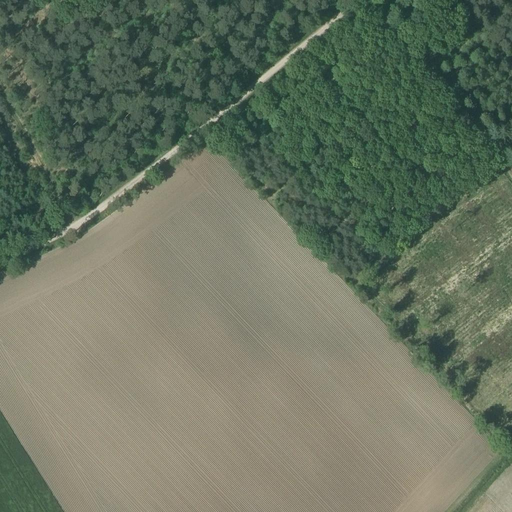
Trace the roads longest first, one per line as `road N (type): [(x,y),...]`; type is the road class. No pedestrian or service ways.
road 1 (unclassified): [(0,267),(120,196),(357,0)]
road 2 (track): [(79,224),(0,85)]
